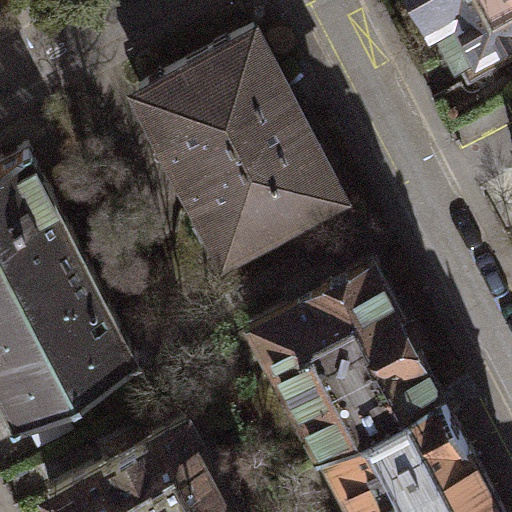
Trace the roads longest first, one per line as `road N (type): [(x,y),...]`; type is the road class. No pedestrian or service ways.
road 1 (residential): [(511,369),(320,0)]
road 2 (residential): [(0,72),(135,0)]
